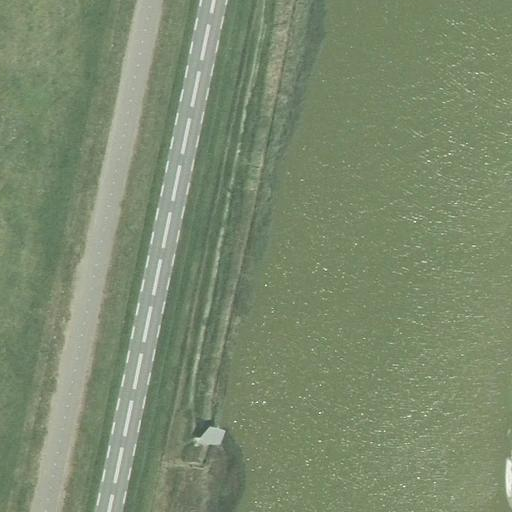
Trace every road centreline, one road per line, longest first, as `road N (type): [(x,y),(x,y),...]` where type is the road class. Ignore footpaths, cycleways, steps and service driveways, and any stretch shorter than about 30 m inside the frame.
road 1 (tertiary): [(107,511),(212,0)]
road 2 (track): [(190,440),(267,0)]
